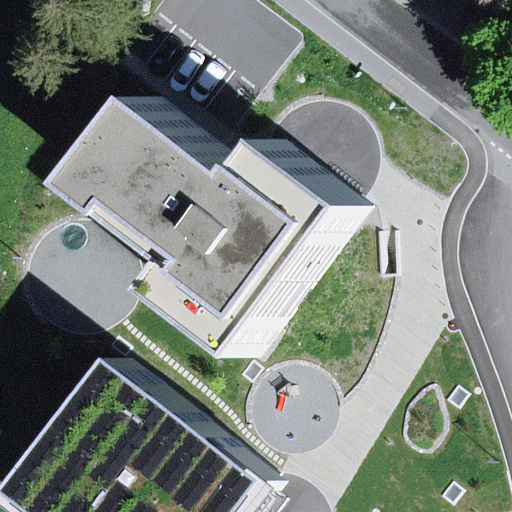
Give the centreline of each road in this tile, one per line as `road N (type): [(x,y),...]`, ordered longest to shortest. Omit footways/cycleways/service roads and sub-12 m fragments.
road 1 (unknown): [(491,261),(244,511)]
road 2 (tertiary): [(511,129),(344,0)]
